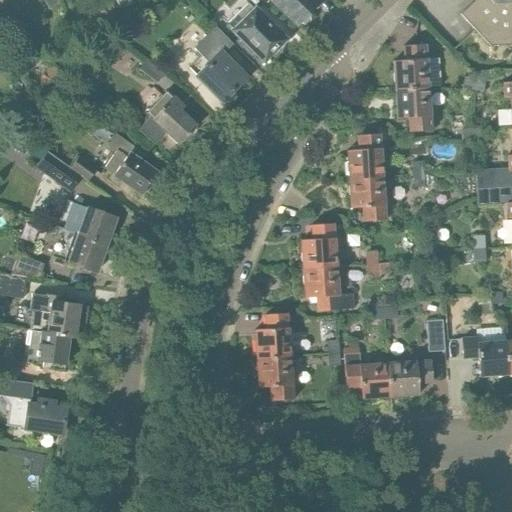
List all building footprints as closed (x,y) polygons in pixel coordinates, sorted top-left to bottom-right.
[(58,0),(43,0),(49,8),(60,2),(58,0)] [(272,0),(298,26),(300,23),(305,24),(309,21),(308,16),(319,5),(313,0),(272,0)] [(511,0),(475,0),(460,15),(490,47),(511,45),(511,0)] [(284,40),(256,11),(249,3),(228,23),(244,39),(241,42),(254,55),(256,53),(264,60),(272,51),(278,52),(283,47),(282,42),(284,40)] [(221,101),(241,82),(232,73),(236,69),(205,38),(198,45),(213,61),(197,76),(221,101)] [(394,91),(429,88),(426,45),(403,46),(404,61),(392,61),(394,91)] [(156,82),(162,73),(149,63),(143,72),(156,82)] [(50,67),(34,87),(45,95),(60,75),(50,67)] [(476,93),(478,78),(475,78),(464,77),(463,92),(476,93)] [(478,78),(476,93),(485,94),(487,81),(487,79),(478,78)] [(429,88),(394,91),(396,119),(408,118),(409,132),(432,130),(429,88)] [(167,132),(180,144),(196,126),(181,112),(184,108),(173,97),(154,118),(152,116),(141,129),(157,144),(167,132)] [(3,119),(0,121),(0,139),(12,128),(3,119)] [(380,141),(389,140),(388,132),(383,129),(378,129),(378,135),(380,135),(380,141)] [(483,130),(472,131),(474,145),(484,144),(483,130)] [(463,146),(474,145),(472,131),(462,132),(463,146)] [(4,143),(23,155),(30,144),(11,132),(4,143)] [(113,175),(141,194),(157,173),(141,161),(145,155),(116,135),(109,145),(117,151),(106,167),(114,173),(113,175)] [(348,180),(383,178),(380,141),(380,135),(378,135),(357,136),(358,150),(346,151),(348,180)] [(499,188),(511,187),(511,152),(509,153),(510,168),(474,170),(475,189),(476,189),(499,188)] [(68,167),(47,153),(36,168),(71,192),(81,177),(68,167)] [(68,167),(81,177),(88,181),(96,169),(79,156),(78,157),(76,156),(68,167)] [(412,162),(413,176),(423,175),(422,161),(412,162)] [(423,175),(413,176),(413,187),(424,187),(423,175)] [(383,178),(348,180),(350,209),(362,208),(363,223),(386,221),(383,178)] [(499,188),(476,189),(477,205),(500,204),(499,188)] [(105,247),(115,218),(76,204),(66,233),(105,247)] [(303,270),(337,268),(334,224),(311,226),(312,239),(301,240),(303,270)] [(105,247),(66,233),(57,259),(96,272),(105,247)] [(472,236),(473,249),(484,249),(484,236),(472,236)] [(484,249),(473,249),(473,262),(485,261),(484,249)] [(365,252),(366,266),(378,265),(377,251),(365,252)] [(1,274),(25,277),(37,278),(43,265),(18,255),(17,257),(6,254),(1,274)] [(378,265),(366,266),(367,277),(379,276),(379,272),(386,272),(385,265),(378,265)] [(337,268),(303,270),(304,298),(315,297),(316,310),(353,308),(352,293),(338,294),(337,268)] [(25,277),(1,274),(0,273),(0,295),(22,298),(25,277)] [(502,294),(489,295),(490,304),(502,303),(502,294)] [(490,308),(490,304),(489,295),(475,296),(477,304),(477,315),(492,314),(490,308)] [(31,331),(74,337),(76,337),(81,306),(69,305),(69,299),(44,296),(41,312),(34,311),(31,331)] [(371,309),(383,308),(396,308),(396,306),(386,300),(373,301),(371,307),(371,309)] [(383,308),(371,309),(372,319),(384,319),(383,308)] [(396,308),(383,308),(384,319),(397,318),(396,308)] [(254,330),(256,360),(290,359),(287,314),(265,315),(266,329),(254,330)] [(428,351),(429,351),(446,350),(443,318),(426,319),(428,351)] [(74,337),(31,331),(31,332),(27,332),(25,345),(29,345),(27,359),(66,364),(68,352),(72,352),(74,337)] [(508,375),(505,339),(477,341),(477,335),(461,336),(463,359),(477,358),(479,377),(508,375)] [(327,341),(327,352),(339,352),(338,340),(327,341)] [(344,363),(359,362),(358,347),(343,348),(344,363)] [(339,352),(327,352),(328,364),(340,363),(339,352)] [(290,359),(256,360),(258,388),(270,387),(271,402),(293,400),(290,359)] [(430,359),(387,363),(389,397),(419,395),(418,384),(432,383),(430,359)] [(389,397),(387,363),(344,366),(345,389),(360,388),(361,399),(389,397)] [(0,378),(14,381),(15,368),(0,366),(0,378)] [(5,427),(24,429),(62,434),(65,410),(53,408),(53,403),(37,401),(37,406),(28,405),(31,386),(0,381),(0,395),(1,396),(6,401),(10,401),(7,426),(5,425),(5,427)]
